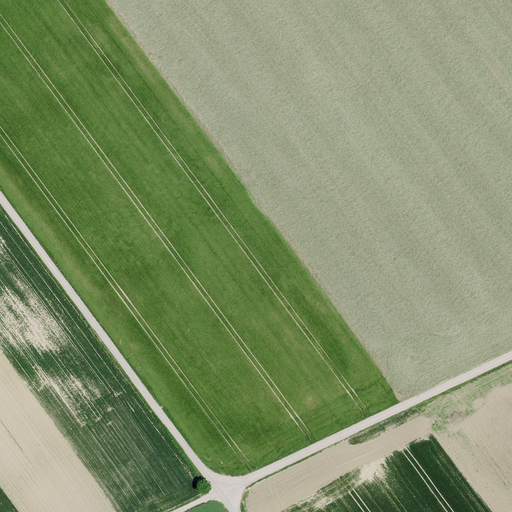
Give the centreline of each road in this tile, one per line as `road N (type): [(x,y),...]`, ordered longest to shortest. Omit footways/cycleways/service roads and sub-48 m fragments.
road 1 (track): [(249,511),(0,188)]
road 2 (track): [(188,511),(511,360)]
